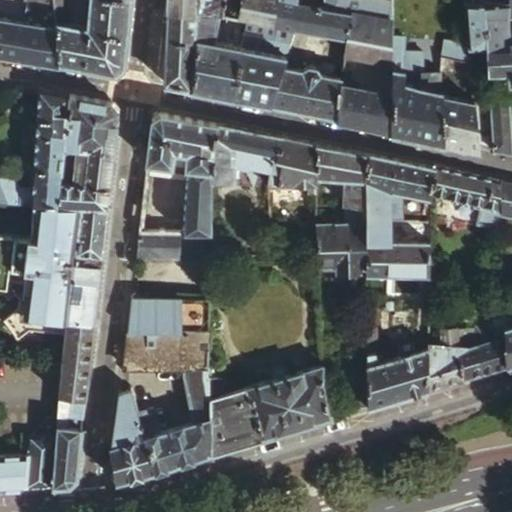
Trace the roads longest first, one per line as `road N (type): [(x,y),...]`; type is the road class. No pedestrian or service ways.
road 1 (tertiary): [(511,385),(85,509)]
road 2 (unclassified): [(130,93),(85,509)]
road 3 (residential): [(130,93),(511,170)]
road 4 (primary): [(511,473),(366,511)]
road 5 (residential): [(0,73),(130,93)]
